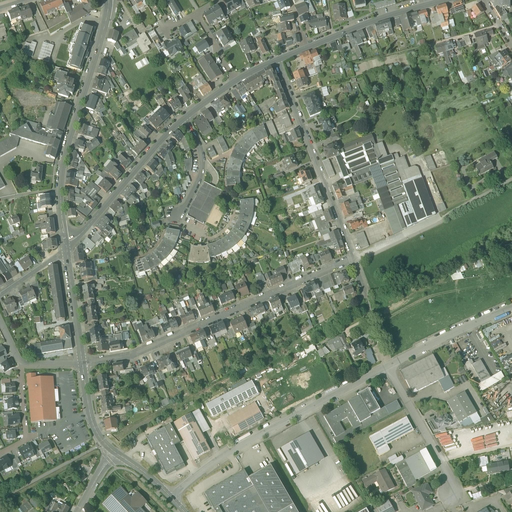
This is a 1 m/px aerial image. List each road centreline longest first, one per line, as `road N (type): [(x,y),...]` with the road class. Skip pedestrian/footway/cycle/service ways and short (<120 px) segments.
road 1 (residential): [(352,258),(130,355),(82,363)]
road 2 (tertiary): [(65,252),(59,189),(108,0)]
road 3 (residential): [(171,498),(241,443),(387,366)]
road 4 (residential): [(277,59),(352,258)]
road 5 (tertiary): [(65,252),(182,118)]
road 6 (residential): [(387,366),(445,465),(451,495)]
road 7 (tertiary): [(309,45),(443,0)]
road 8 (residential): [(387,366),(511,307)]
